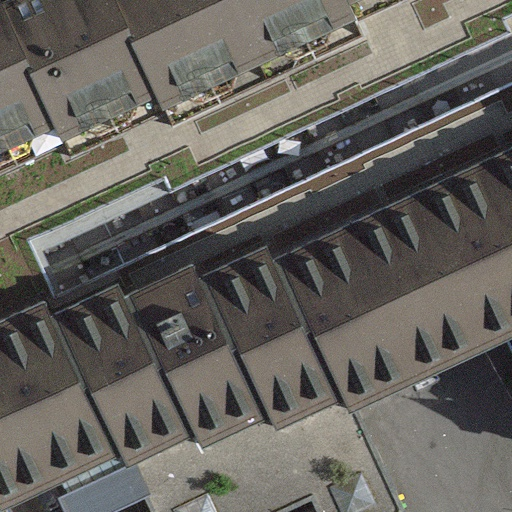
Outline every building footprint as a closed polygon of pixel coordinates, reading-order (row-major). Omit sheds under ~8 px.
[(347,0),(0,0),(0,175),(356,18),(347,0)] [(347,0),(356,18),(392,0),(347,0)] [(511,157),(273,263),(343,404),(355,418),(511,341),(511,157)] [(202,279),(273,421),(280,435),(343,404),(273,263),(265,248),(202,279)] [(123,297),(194,441),(203,456),(273,421),(202,279),(193,262),(123,297)] [(53,316),(121,460),(129,473),(194,441),(123,297),(117,285),(53,316)] [(47,303),(0,324),(0,504),(3,511),(10,511),(121,460),(53,316),(47,303)] [(194,441),(129,473),(148,511),(295,511),(316,504),(319,511),(406,511),(355,418),(343,404),(280,435),(273,421),(203,456),(194,441)]
